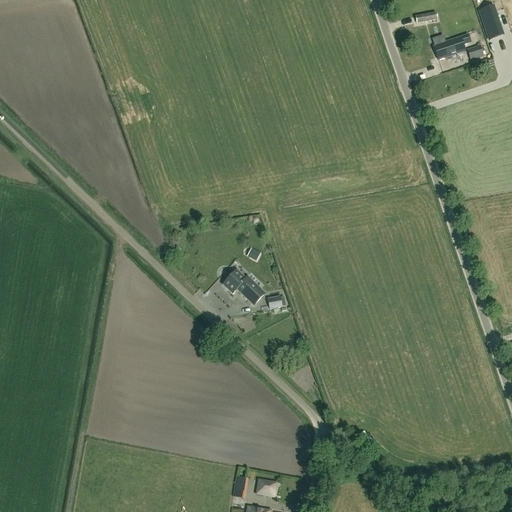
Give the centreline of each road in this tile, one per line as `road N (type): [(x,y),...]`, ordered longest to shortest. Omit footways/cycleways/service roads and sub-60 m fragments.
road 1 (unclassified): [(309,511),(320,442),(309,413),(0,116)]
road 2 (unclassified): [(511,398),(376,0)]
